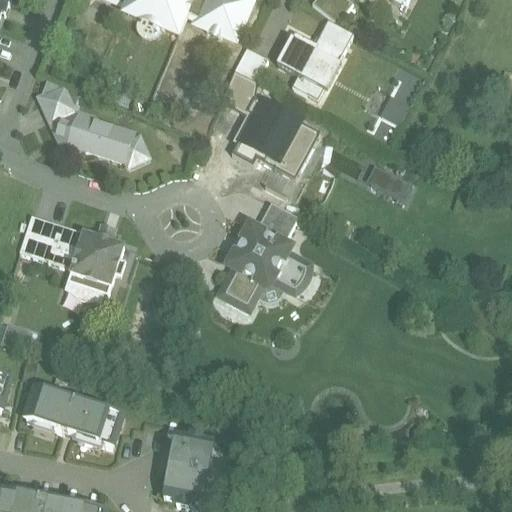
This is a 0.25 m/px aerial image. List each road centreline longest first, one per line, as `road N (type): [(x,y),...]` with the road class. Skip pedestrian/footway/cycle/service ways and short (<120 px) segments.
road 1 (residential): [(302,511),(389,488),(511,478)]
road 2 (residential): [(0,158),(73,193),(154,216)]
road 3 (residential): [(0,140),(57,0)]
road 4 (residential): [(0,462),(131,489)]
road 5 (residential): [(154,216),(160,246),(188,255),(211,237),(208,209)]
